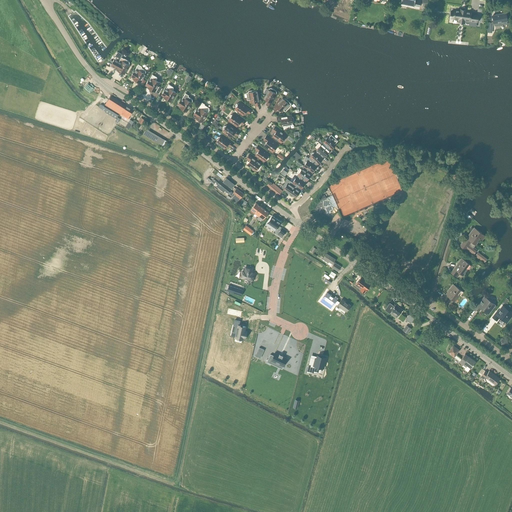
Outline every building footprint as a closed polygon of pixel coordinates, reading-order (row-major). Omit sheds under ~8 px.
[(401,0),(401,3),(420,7),(420,3),(423,3),(422,9),(426,10),(428,0),(401,0)] [(450,10),(449,19),(458,20),(457,23),(464,24),(465,21),(470,21),(470,26),(476,27),(477,22),(478,22),(479,14),(472,13),(472,11),(454,8),(454,11),(450,10)] [(507,24),(505,13),(492,15),(494,24),(498,23),(498,22),(501,21),(502,25),(507,24)] [(109,59),(107,62),(111,64),(111,65),(112,66),(115,67),(118,69),(117,70),(120,72),(120,73),(122,74),(123,73),(124,74),(129,65),(130,63),(129,61),(124,58),(122,57),(123,55),(120,53),(117,51),(114,56),(116,57),(115,58),(113,62),(109,59)] [(146,72),(145,70),(142,68),(142,66),(138,64),(135,69),(136,69),(135,70),(133,69),(131,73),(132,74),(131,76),(134,78),(133,79),(136,81),(136,82),(138,83),(139,82),(140,83),(145,74),(146,72)] [(156,80),(157,79),(157,77),(152,74),(150,79),(149,79),(145,85),(148,87),(151,89),(151,91),(153,91),(154,91),(155,91),(160,82),(156,80)] [(174,89),(173,87),(169,84),(166,89),(165,88),(162,95),(164,96),(164,97),(167,99),(167,100),(168,101),(170,101),(171,101),(176,92),(173,90),(174,89)] [(266,88),(263,93),(266,94),(264,98),(268,101),(266,104),(270,106),(271,102),(273,100),(274,101),(276,97),(274,97),(276,93),(277,92),(276,90),(271,88),(269,88),(269,89),(268,89),(266,88)] [(255,91),(253,90),(251,90),(248,91),(247,92),(246,92),(247,100),(250,100),(250,102),(255,101),(256,105),(259,105),(258,98),(260,98),(259,94),(258,94),(257,91),(255,91)] [(192,99),(188,96),(189,95),(185,93),(182,99),(181,98),(177,104),(180,106),(180,107),(183,109),(183,110),(184,111),(185,111),(186,111),(192,103),(191,102),(192,101),(192,99)] [(128,119),(133,110),(111,96),(105,105),(128,119)] [(283,98),(280,101),(279,100),(276,102),(277,104),(273,108),(275,111),(278,108),(282,111),(283,110),(285,111),(291,106),(290,105),(290,103),(286,98),(283,98)] [(209,110),(209,108),(204,105),(205,104),(202,102),(198,109),(197,109),(193,115),(196,116),(195,117),(198,119),(199,121),(200,121),(201,121),(202,122),(208,113),(207,113),(208,111),(209,110)] [(249,113),(251,110),(240,102),(239,103),(237,104),(235,105),(236,107),(235,109),(243,115),(246,111),(249,113)] [(116,119),(118,115),(101,104),(99,107),(105,111),(105,112),(116,119)] [(243,124),(245,121),(233,113),(232,114),(230,115),(229,116),(230,118),(228,120),(237,126),(240,122),(243,124)] [(281,117),(277,117),(278,121),(282,120),(282,125),(283,125),(284,129),(290,128),(289,124),(292,124),(292,123),(294,121),(293,117),(291,116),(291,115),(288,116),(287,114),(283,115),(284,116),(281,117)] [(233,126),(230,124),(229,125),(227,124),(226,125),(224,126),(223,127),(223,129),(222,131),(231,137),(234,133),(237,135),(239,132),(232,128),(233,126)] [(279,130),(274,127),(272,130),(276,132),(273,136),(281,142),(282,141),(284,140),(285,139),(285,137),(286,135),(282,132),(283,131),(280,129),(279,130)] [(162,145),(165,140),(146,129),(143,134),(162,145)] [(204,135),(203,136),(211,143),(214,139),(206,134),(205,133),(204,135)] [(231,146),(233,143),(221,135),(220,137),(218,137),(217,138),(217,141),(216,142),(224,148),(227,144),(231,146)] [(324,142),(331,148),(331,149),(336,144),(335,143),(338,140),(331,135),(329,137),(328,137),(325,137),(324,139),(324,141),(324,142)] [(272,152),(274,150),(276,150),(277,148),(276,146),(278,145),(266,136),(264,139),(267,141),(264,146),(272,152)] [(329,151),(331,148),(324,142),(322,145),(321,144),(317,149),(317,150),(324,156),(325,156),(329,151)] [(264,161),(265,159),(267,159),(268,157),(268,155),(269,154),(257,146),(255,148),(259,151),(256,155),(264,161)] [(322,158),(324,156),(317,150),(315,152),(315,151),(314,152),(312,152),(311,154),(311,156),(310,156),(317,163),(318,164),(322,158)] [(258,171),(261,166),(261,164),(260,164),(260,163),(249,155),(247,158),(250,160),(247,164),(255,170),(256,170),(256,171),(258,171)] [(316,166),(317,163),(310,156),(309,158),(306,156),(305,158),(305,159),(305,161),(307,162),(304,166),(312,171),(312,172),(316,166)] [(310,174),(312,171),(304,166),(303,169),(302,169),(298,174),(299,175),(306,180),(307,180),(311,174),(310,174)] [(208,177),(207,178),(213,184),(215,182),(217,185),(225,191),(228,194),(232,190),(231,189),(222,182),(219,179),(222,176),(218,172),(212,180),(208,177)] [(304,182),(306,180),(299,175),(297,177),(296,177),(293,182),(301,188),(305,183),(304,182)] [(222,182),(231,189),(235,185),(226,178),(222,182)] [(287,183),(284,188),(287,191),(288,191),(288,193),(290,194),(291,194),(296,197),(299,191),(299,190),(301,188),(293,182),(290,180),(289,180),(287,183)] [(278,195),(282,192),(272,183),(270,181),(268,183),(266,185),(278,195)] [(237,202),(243,194),(236,188),(233,193),(235,194),(231,198),(237,202)] [(330,212),(330,210),(333,209),(333,207),(331,205),(331,203),(329,202),(329,199),(326,197),(319,199),(319,202),(317,203),(316,205),(314,206),(314,209),(320,213),(324,211),(328,214),(330,212)] [(255,212),(260,206),(256,202),(251,209),(255,212)] [(259,215),(264,209),(260,206),(255,212),(259,215)] [(264,209),(259,215),(263,218),(268,212),(264,209)] [(272,215),(266,224),(275,230),(281,221),(272,215)] [(463,241),(460,246),(467,251),(467,250),(473,255),(476,251),(472,248),(475,245),(477,243),(480,238),(479,237),(482,233),(474,227),(463,242),(463,241)] [(478,252),(475,256),(481,260),(484,256),(478,252)] [(332,264),(335,259),(326,253),(323,259),(327,262),(328,261),(332,264)] [(463,276),(465,273),(464,273),(468,269),(466,268),(469,264),(462,258),(451,273),(457,278),(460,274),(463,276)] [(338,271),(341,266),(335,263),(332,267),(338,271)] [(242,270),(241,279),(253,281),(255,273),(254,273),(252,271),(253,268),(245,266),(244,271),(242,270)] [(361,277),(357,283),(362,287),(361,289),(364,291),(370,284),(361,277)] [(454,302),(456,299),(459,295),(458,294),(461,290),(453,284),(442,299),(449,304),(452,300),(454,302)] [(228,285),(226,291),(241,296),(243,290),(228,285)] [(327,292),(321,301),(330,308),(334,303),(346,312),(351,305),(342,299),(339,302),(336,300),(336,299),(327,292)] [(476,305),(474,308),(478,311),(481,308),(488,314),(492,309),(494,310),(497,306),(495,305),(495,304),(484,296),(479,302),(479,301),(476,305)] [(389,303),(385,309),(390,313),(396,317),(398,315),(402,309),(396,304),(395,306),(390,302),(389,303)] [(511,315),(511,312),(502,305),(498,311),(497,311),(492,317),(496,321),(499,317),(506,323),(511,315)] [(411,323),(414,318),(409,314),(406,319),(411,323)] [(235,319),(233,326),(235,326),(237,326),(235,337),(234,339),(243,341),(244,338),(246,339),(247,331),(245,331),(246,327),(239,326),(240,321),(235,319)] [(406,325),(404,328),(403,330),(402,330),(407,334),(408,333),(408,332),(411,328),(410,327),(406,325)] [(453,345),(447,352),(454,357),(454,356),(456,355),(459,350),(453,345)] [(271,353),(267,362),(270,363),(270,362),(271,361),(283,367),(287,358),(275,352),(274,354),(271,353)] [(471,367),(475,361),(465,354),(462,358),(461,359),(460,360),(459,361),(463,364),(463,365),(466,368),(465,369),(467,371),(470,367),(471,367)] [(310,357),(307,370),(314,372),(314,370),(319,372),(320,368),(324,369),(325,362),(324,362),(325,357),(317,355),(316,359),(310,357)] [(488,372),(485,370),(481,376),(484,378),(485,377),(495,385),(500,378),(489,371),(488,372)]
